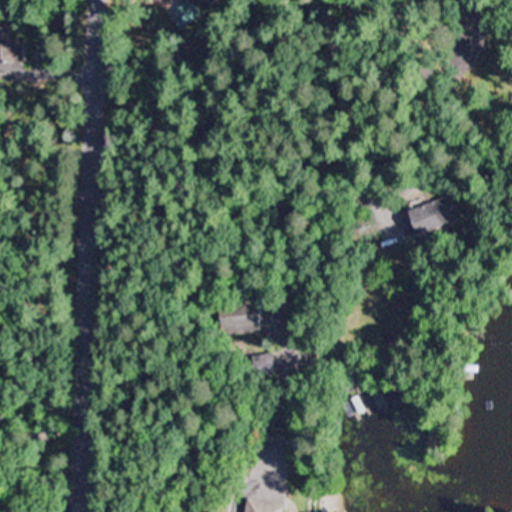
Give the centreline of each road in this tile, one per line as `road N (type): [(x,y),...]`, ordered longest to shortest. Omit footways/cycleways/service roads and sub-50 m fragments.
road 1 (residential): [(82,511),(97,0)]
road 2 (residential): [(92,186),(259,211),(297,258),(278,495)]
